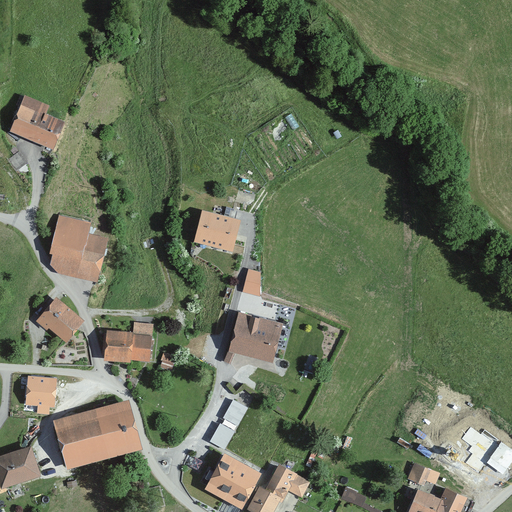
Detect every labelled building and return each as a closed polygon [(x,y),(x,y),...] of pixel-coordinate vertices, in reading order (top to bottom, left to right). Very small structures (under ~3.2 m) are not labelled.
[(48,106),(24,96),(9,132),(52,150),(64,122),(45,114),(48,106)] [(19,167),(29,159),(20,149),(11,156),(19,167)] [(232,252),(240,220),(200,211),(193,242),(232,252)] [(50,265),(62,274),(97,282),(106,238),(87,234),(90,222),(57,215),(49,253),(53,254),(50,265)] [(258,297),(259,273),(247,270),(241,292),(258,297)] [(83,321),(54,297),(34,322),(45,331),(48,328),(65,342),(83,321)] [(237,312),(228,351),(223,362),(229,364),(234,354),(272,363),(282,323),(237,312)] [(131,332),(107,330),(104,361),(130,363),(130,360),(149,362),(152,324),(132,322),(131,332)] [(24,412),(48,414),(53,409),(56,379),(27,376),(24,412)] [(224,416),(239,425),(250,406),(235,397),(224,416)] [(126,400),(52,420),(66,470),(140,450),(126,400)] [(211,439),(226,447),(236,428),(221,420),(211,439)] [(41,475),(30,445),(0,455),(0,485),(1,489),(41,475)] [(243,467),(223,456),(205,489),(242,509),(261,474),(244,465),(243,467)] [(194,460),(193,467),(202,469),(203,462),(194,460)] [(408,479),(423,485),(429,470),(414,463),(408,479)] [(295,473),(278,465),(265,489),(259,486),(247,509),(251,511),(272,511),(278,501),(281,502),(287,491),(301,498),(309,482),(294,474),(295,473)] [(364,503),(368,494),(347,486),(342,498),(375,511),(385,511),(386,511),(364,503)] [(440,499),(418,489),(407,511),(459,511),(466,498),(445,489),(440,499)] [(369,496),(366,502),(386,511),(389,505),(369,496)]
